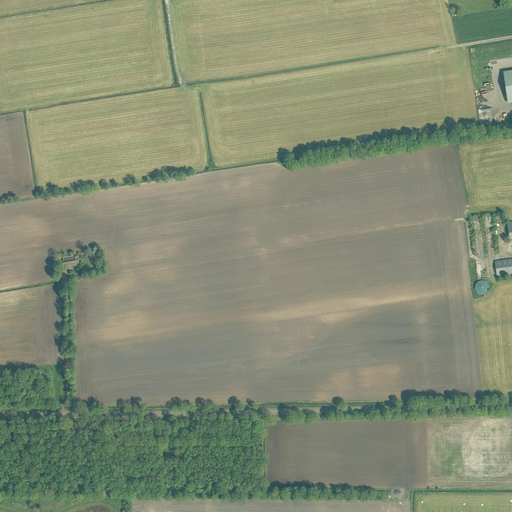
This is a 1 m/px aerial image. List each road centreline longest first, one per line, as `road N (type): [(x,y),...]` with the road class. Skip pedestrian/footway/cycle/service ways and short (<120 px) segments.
road 1 (tertiary): [(0,415),(511,406)]
road 2 (track): [(71,414),(68,278)]
